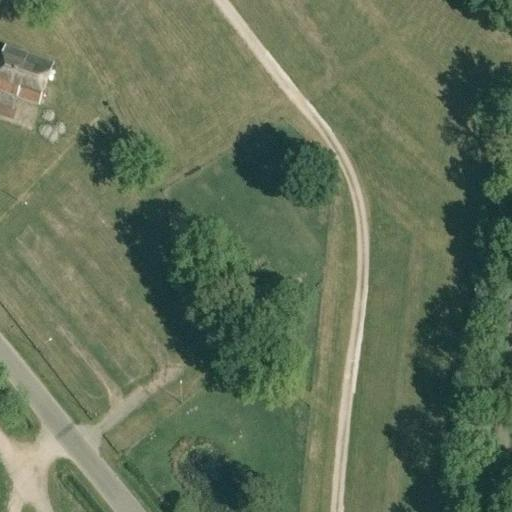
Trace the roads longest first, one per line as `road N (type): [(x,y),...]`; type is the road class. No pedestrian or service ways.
road 1 (unclassified): [(131,511),(0,352)]
road 2 (residential): [(497,511),(511,372)]
